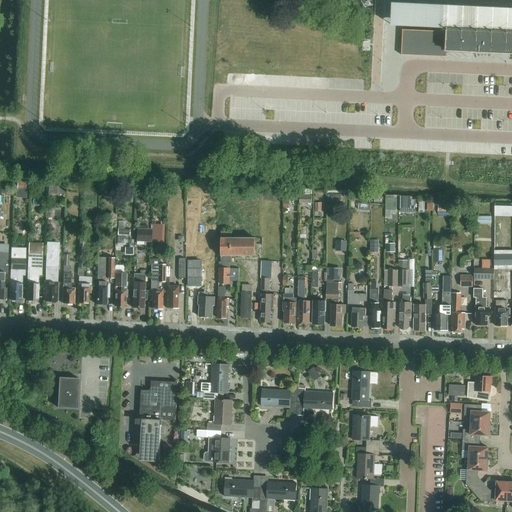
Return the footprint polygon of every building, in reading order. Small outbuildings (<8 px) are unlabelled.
[(511,7),(383,1),(382,25),(511,32),(511,7)] [(511,32),(451,30),(451,25),(444,25),(444,31),(403,29),(402,55),(447,57),(447,51),(466,52),(488,53),(511,54),(511,53),(511,32)] [(16,184),(16,198),(27,198),(27,188),(26,188),(26,177),(18,177),(18,184),(16,184)] [(48,183),(48,192),(64,192),(64,183),(48,183)] [(410,212),(411,197),(401,197),(400,212),(410,212)] [(396,210),(396,198),(386,198),(386,210),(396,210)] [(448,211),(449,203),(438,203),(438,211),(448,211)] [(149,229),(149,225),(135,225),(135,229),(137,229),(136,241),(151,242),(151,229),(149,229)] [(219,267),(231,267),(231,262),(231,259),(236,259),(236,256),(256,256),(256,238),(231,237),(232,232),(222,232),(221,262),(219,262),(219,267)] [(336,239),(337,249),(347,248),(347,239),(336,239)] [(379,252),(379,240),(370,239),(370,252),(379,252)] [(58,283),(60,242),(47,242),(45,301),(51,301),(52,303),(56,303),(56,301),(57,302),(58,283)] [(28,271),(29,271),(27,300),(29,300),(29,302),(32,302),(33,301),(38,301),(38,290),(40,289),(40,286),(38,285),(39,283),(35,283),(35,267),(42,267),(43,244),(29,243),(28,271)] [(11,271),(10,300),(22,300),(22,292),(23,292),(23,283),(19,283),(20,270),(25,270),(26,248),(12,247),(11,271)] [(434,249),(434,257),(443,257),(443,249),(434,249)] [(0,299),(1,300),(7,300),(8,288),(4,288),(5,272),(8,272),(8,252),(0,252),(0,299)] [(64,272),(64,282),(63,303),(74,304),(75,288),(72,288),(72,282),(74,282),(74,280),(72,280),(72,274),(69,273),(70,255),(64,254),(63,272),(64,272)] [(97,278),(98,278),(97,304),(107,304),(108,297),(109,298),(110,284),(106,284),(107,277),(114,278),(115,258),(98,257),(97,278)] [(399,260),(399,270),(399,287),(409,287),(409,270),(407,270),(408,261),(399,260)] [(490,268),(491,260),(482,260),(482,268),(475,268),(474,279),(495,279),(495,268),(490,268)] [(269,295),(269,292),(269,290),(270,278),(271,278),(272,261),(262,261),(261,289),(262,289),(262,294),(263,295),(262,322),(271,322),(272,309),(273,308),(274,295),(269,295)] [(159,281),(166,281),(166,266),(166,264),(160,264),(152,264),(152,280),(151,300),(152,300),(152,308),(163,308),(163,290),(158,289),(159,281)] [(166,266),(166,281),(166,283),(168,283),(167,307),(168,308),(169,308),(170,309),(171,309),(172,308),(173,308),(174,308),(178,308),(179,286),(169,285),(170,277),(170,267),(166,266)] [(231,267),(219,267),(219,284),(231,284),(231,267)] [(328,267),(327,290),(326,299),(332,300),(331,326),(342,326),(343,313),(346,313),(346,305),(339,305),(340,290),(339,290),(339,289),(342,289),(342,282),(334,281),(334,280),(341,280),(342,268),(328,267)] [(473,270),(466,269),(466,274),(461,274),(461,286),(473,286),(473,270)] [(389,270),(388,286),(399,287),(399,270),(389,270)] [(433,283),(433,270),(426,270),(426,283),(424,283),(424,300),(432,300),(432,283),(433,283)] [(124,290),(124,286),(125,286),(126,273),(116,273),(114,306),(126,307),(126,298),(128,296),(128,290),(124,290)] [(147,299),(147,291),(145,291),(146,274),(137,274),(137,282),(134,282),(133,307),(144,308),(145,299),(147,299)] [(91,278),(88,278),(79,277),(78,302),(81,303),(82,305),(84,305),(86,303),(88,303),(89,293),(91,293),(91,290),(92,290),(92,287),(91,286),(91,278)] [(299,296),(299,298),(298,323),(310,324),(311,301),(305,301),(306,277),(299,277),(298,296),(299,296)] [(349,283),(349,290),(348,308),(353,308),(352,327),(364,327),(364,316),(367,316),(367,308),(361,308),(361,302),(368,302),(368,294),(355,294),(355,284),(349,283)] [(225,287),(219,287),(218,318),(227,318),(227,307),(229,307),(230,294),(225,293),(225,287)] [(487,301),(482,301),(482,297),(483,297),(483,289),(474,288),(474,297),(477,297),(476,325),(488,325),(488,316),(490,316),(491,308),(487,308),(487,301)] [(381,328),(381,311),(379,311),(380,290),(371,290),(371,304),(372,304),(372,311),(371,311),(371,328),(381,328)] [(396,302),(393,302),(393,290),(385,290),(384,328),(392,328),(393,317),(395,317),(396,302)] [(215,305),(215,294),(213,294),(213,297),(208,296),(208,292),(200,292),(199,305),(201,305),(200,317),(212,317),(213,305),(215,305)] [(252,318),(252,300),(252,299),(252,292),(248,292),(243,292),(242,318),(252,318)] [(451,292),(443,292),(442,306),(444,308),(444,314),(435,314),(435,330),(442,330),(442,332),(446,332),(446,331),(448,331),(448,314),(451,314),(451,308),(451,292)] [(465,329),(466,313),(461,312),(462,294),(452,293),(452,302),(453,302),(452,332),(462,332),(462,329),(465,329)] [(404,294),(403,303),(401,303),(400,327),(402,329),(407,330),(410,328),(410,318),(412,318),(413,303),(411,303),(412,296),(410,296),(410,294),(404,294)] [(326,312),(326,301),(320,301),(320,299),(316,299),(316,301),(314,301),(313,324),(325,324),(325,312),(326,312)] [(296,323),(297,300),(294,300),(294,302),(284,302),(284,311),(285,311),(284,323),(296,323)] [(496,300),(496,326),(508,326),(508,317),(510,317),(510,309),(508,309),(508,301),(496,300)] [(426,330),(427,305),(415,305),(414,330),(426,330)] [(204,399),(215,400),(215,399),(218,400),(218,393),(227,393),(229,365),(212,364),(210,391),(204,391),(204,399)] [(314,367),(308,372),(312,378),(319,373),(314,367)] [(371,407),(371,399),(369,399),(371,372),(354,371),(353,399),(358,400),(357,406),(371,407)] [(468,397),(490,401),(492,391),(491,391),(492,376),(476,375),(476,382),(469,382),(468,397)] [(58,407),(78,408),(79,378),(59,377),(58,407)] [(176,420),(178,382),(152,381),(151,390),(142,389),(140,418),(142,418),(140,461),(159,462),(161,419),(176,420)] [(452,383),(452,393),(465,393),(465,384),(452,383)] [(297,402),(298,388),(290,388),(290,390),(263,389),(262,406),(290,407),(290,402),(297,402)] [(298,388),(297,402),(305,403),(304,408),(332,409),(333,393),(306,391),(306,389),(298,388)] [(208,423),(207,430),(221,431),(222,424),(231,424),(232,400),(218,400),(215,399),(215,400),(214,423),(208,423)] [(451,412),(463,412),(463,402),(451,402),(451,412)] [(471,422),(490,423),(491,412),(482,411),(482,405),(465,404),(464,415),(472,416),(471,422)] [(367,440),(366,447),(380,448),(380,441),(370,440),(370,426),(378,427),(378,417),(371,417),(371,416),(354,415),(353,439),(367,440)] [(490,423),(471,422),(471,429),(464,429),(463,440),(480,441),(480,435),(489,435),(490,423)] [(221,431),(207,430),(198,430),(197,437),(209,438),(208,452),(206,452),(205,454),(204,460),(206,461),(229,463),(230,439),(221,438),(221,431)] [(480,441),(463,440),(462,451),(470,451),(469,458),(488,459),(489,447),(480,447),(480,441)] [(379,455),(380,448),(366,447),(366,454),(358,454),(357,478),(371,479),(374,479),(375,455),(379,455)] [(466,483),(474,492),(484,483),(478,476),(478,470),(487,470),(488,459),(469,458),(469,469),(467,468),(466,483)] [(260,509),(261,487),(254,486),(254,481),(232,480),(232,478),(226,478),(225,497),(252,498),(252,509),(260,509)] [(384,479),(374,479),(371,479),(370,486),(363,485),(362,509),(378,510),(379,486),(384,486),(384,479)] [(484,483),(474,492),(481,501),(496,502),(497,500),(507,501),(509,482),(497,481),(496,490),(490,490),(484,483)] [(261,487),(260,509),(259,511),(266,511),(268,499),(295,500),(296,483),(268,482),(268,487),(261,487)] [(326,511),(328,489),(311,488),(309,511),(326,511)]
